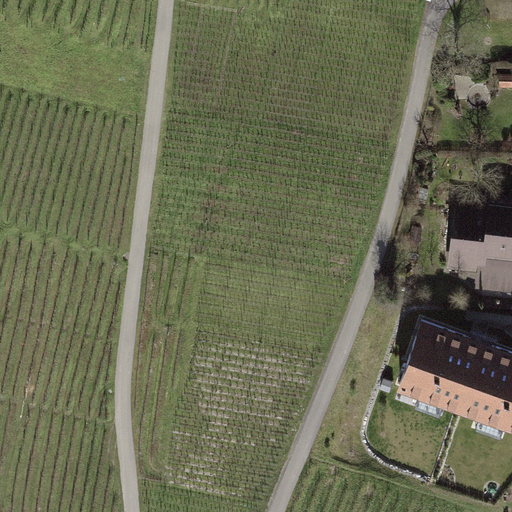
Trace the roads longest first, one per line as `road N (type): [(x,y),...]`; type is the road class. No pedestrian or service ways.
road 1 (residential): [(440,0),(383,236),(276,511)]
road 2 (residential): [(130,511),(126,411),(136,269),(167,0)]
